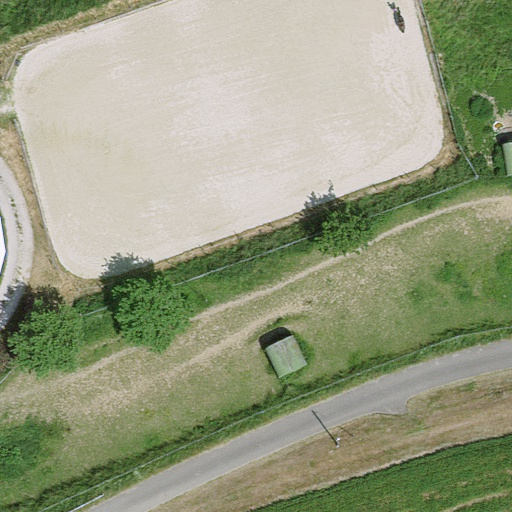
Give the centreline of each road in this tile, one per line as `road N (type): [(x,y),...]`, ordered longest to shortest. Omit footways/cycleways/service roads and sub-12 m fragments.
road 1 (track): [(115,511),(374,392),(511,351)]
road 2 (track): [(0,178),(21,245),(0,314)]
